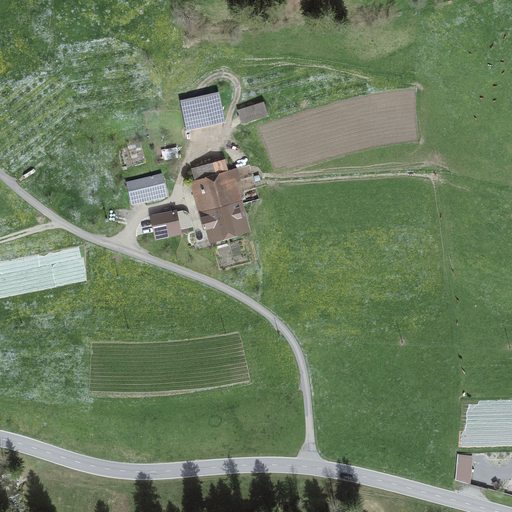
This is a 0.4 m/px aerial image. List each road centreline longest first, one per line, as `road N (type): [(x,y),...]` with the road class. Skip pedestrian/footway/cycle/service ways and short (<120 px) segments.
road 1 (secondary): [(0,438),(126,471),(286,464),(336,470),(497,511)]
road 2 (track): [(0,174),(60,223),(227,288),(275,320),(304,374),(309,466)]
